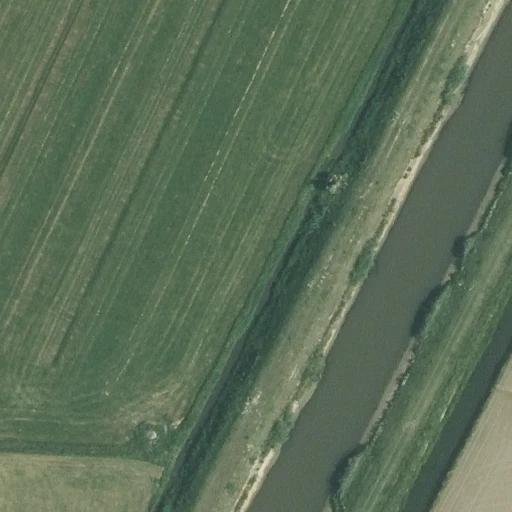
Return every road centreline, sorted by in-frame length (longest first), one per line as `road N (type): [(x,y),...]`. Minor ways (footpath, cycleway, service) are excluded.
road 1 (track): [(479,0),(211,511)]
road 2 (track): [(511,229),(359,511)]
